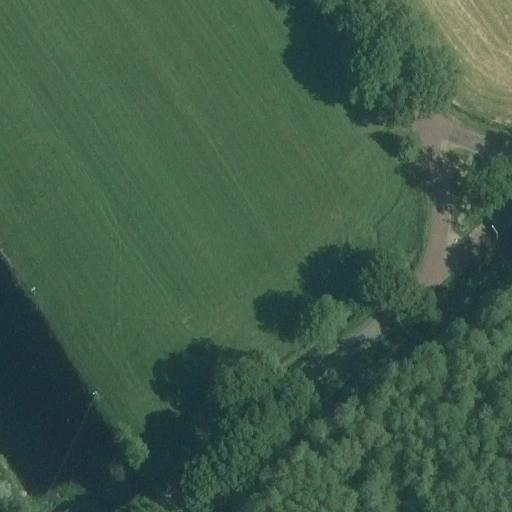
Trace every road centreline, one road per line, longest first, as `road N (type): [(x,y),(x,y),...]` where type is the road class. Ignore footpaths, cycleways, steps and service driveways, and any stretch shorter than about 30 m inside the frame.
road 1 (tertiary): [(157,511),(432,278)]
road 2 (unclassified): [(429,120),(439,191),(432,278)]
road 3 (unclassified): [(429,120),(349,0)]
